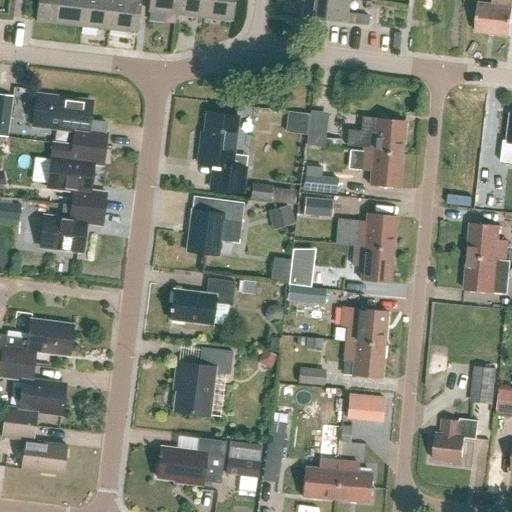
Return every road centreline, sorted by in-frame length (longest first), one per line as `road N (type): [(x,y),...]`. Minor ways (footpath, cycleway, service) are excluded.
road 1 (residential): [(105,511),(162,72)]
road 2 (residential): [(399,502),(435,69)]
road 3 (residential): [(435,69),(256,51)]
road 4 (residential): [(162,72),(0,51)]
